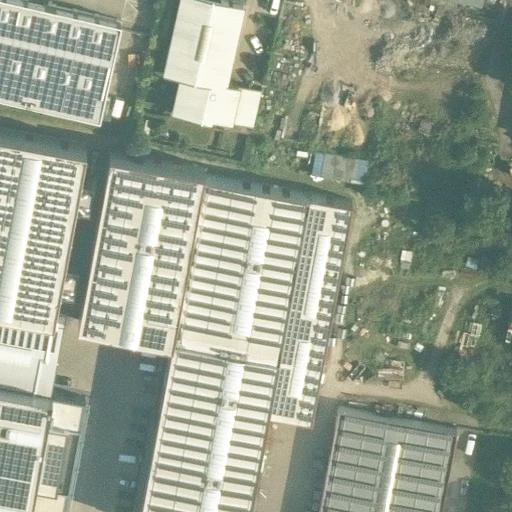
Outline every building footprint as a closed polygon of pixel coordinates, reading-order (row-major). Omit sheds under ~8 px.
[(120,18),(36,0),(0,0),(0,91),(98,114),(120,18)] [(240,2),(232,0),(179,0),(164,68),(180,72),(181,71),(223,80),(240,2)] [(223,80),(181,71),(180,72),(173,105),(193,109),(193,112),(208,116),(208,113),(229,117),(232,103),(236,83),(223,80)] [(260,89),(236,83),(232,103),(255,108),(260,89)] [(255,108),(232,103),(229,117),(252,123),(255,108)] [(0,305),(52,315),(54,305),(83,144),(0,128),(0,305)] [(203,166),(108,148),(76,319),(170,337),(201,171),(202,171),(203,166)] [(367,173),(369,154),(316,151),(315,170),(367,173)] [(170,337),(137,511),(247,511),(267,407),(310,415),(350,199),(202,171),(201,171),(170,337)] [(0,382),(51,391),(66,307),(54,305),(52,315),(0,305),(0,382)] [(27,511),(51,392),(0,382),(0,511),(27,511)] [(51,391),(51,392),(27,511),(62,511),(85,398),(51,391)] [(438,511),(455,426),(337,404),(316,511),(438,511)]
